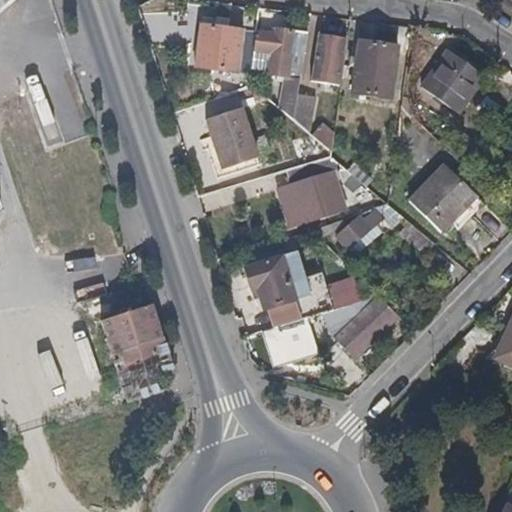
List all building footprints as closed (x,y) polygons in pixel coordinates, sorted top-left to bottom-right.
[(236,71),(242,31),(201,25),(195,65),(236,71)] [(293,119),(307,34),(277,30),(275,35),(259,33),(254,64),(251,64),(249,73),(249,77),(283,82),(278,107),(293,119)] [(251,64),(255,33),(242,31),(236,71),(241,72),(239,75),(235,76),(233,93),(248,88),(248,82),(249,77),(249,73),(251,64)] [(338,84),(344,39),(316,36),(309,80),(338,84)] [(389,98),(397,47),(359,41),(356,58),(350,58),(349,66),(354,67),(351,92),(389,98)] [(459,112),(486,75),(449,49),(422,86),(459,112)] [(259,159),(244,108),(208,119),(213,137),(215,136),(218,147),(216,147),(223,170),(259,159)] [(330,150),(333,131),(322,122),(312,135),(330,150)] [(511,127),(503,136),(511,144),(511,127)] [(511,169),(490,149),(474,164),(497,186),(511,169)] [(331,209),(323,184),(321,176),(328,173),(329,172),(331,159),(329,158),(283,172),(287,187),(275,191),(286,228),(332,214),(331,209)] [(386,204),(331,159),(329,172),(373,209),(386,204)] [(441,232),(476,195),(443,163),(409,200),(441,232)] [(511,200),(511,169),(497,186),(511,200)] [(339,207),(331,182),(323,184),(331,209),(339,207)] [(397,224),(402,217),(386,204),(373,209),(356,215),(359,217),(337,237),(350,250),(381,220),(389,227),(394,222),(397,224)] [(356,258),(389,227),(381,220),(350,250),(356,258)] [(433,243),(408,222),(398,233),(424,255),(433,243)] [(334,232),(331,225),(312,231),(320,240),(334,232)] [(294,299),(291,287),(281,257),(245,268),(252,289),(258,288),(264,309),(273,306),(279,327),(295,321),(319,314),(312,294),(302,297),(294,299)] [(302,297),(299,285),(291,287),(294,299),(302,297)] [(355,358),(396,313),(379,296),(377,300),(338,342),(355,358)] [(163,339),(152,305),(102,322),(110,349),(100,348),(100,355),(107,355),(115,354),(163,339)] [(300,338),(295,321),(279,327),(262,332),(266,348),(300,338)] [(511,365),(511,325),(497,358),(511,365)] [(176,378),(163,339),(115,354),(107,355),(100,355),(67,354),(69,358),(78,387),(118,374),(121,381),(116,384),(107,387),(114,406),(169,389),(176,378)]
